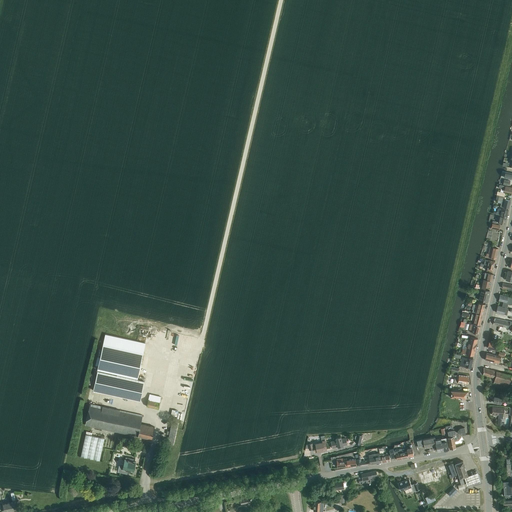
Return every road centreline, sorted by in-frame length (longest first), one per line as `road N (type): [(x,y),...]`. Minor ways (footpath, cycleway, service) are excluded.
road 1 (track): [(418,459),(409,429),(421,417),(505,53)]
road 2 (track): [(203,336),(281,0)]
road 3 (tertiary): [(483,445),(476,371),(511,218)]
road 4 (unclassified): [(296,489),(308,479),(483,445)]
road 5 (unclassified): [(144,511),(279,485),(296,489)]
